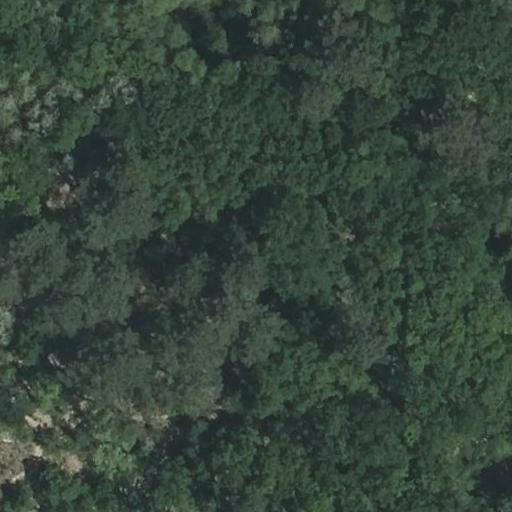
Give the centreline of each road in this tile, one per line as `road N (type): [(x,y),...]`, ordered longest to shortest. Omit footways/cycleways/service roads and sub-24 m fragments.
road 1 (track): [(39,511),(47,407),(41,362),(0,307)]
road 2 (track): [(363,143),(511,130)]
